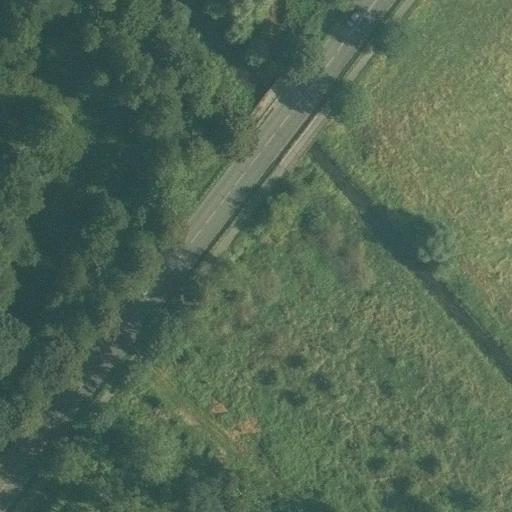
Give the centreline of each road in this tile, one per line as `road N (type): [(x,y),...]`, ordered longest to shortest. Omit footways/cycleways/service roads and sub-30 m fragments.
road 1 (primary): [(267,142),(0,491)]
road 2 (primary): [(267,142),(376,0)]
